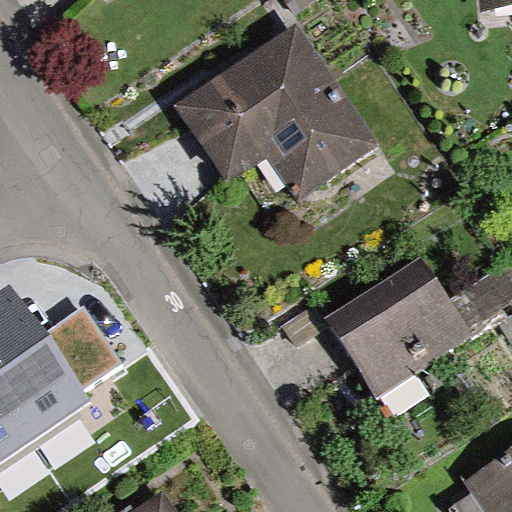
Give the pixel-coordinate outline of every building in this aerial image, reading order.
[(511,0),(477,0),(478,10),(511,7),(511,0)] [(272,154),(301,198),(378,147),(298,25),(234,68),(176,105),(228,183),(272,154)] [(329,317),(381,396),(473,337),(468,329),(511,299),(511,280),(504,268),(451,302),(422,257),(329,317)] [(0,462),(87,404),(78,390),(121,362),(85,309),(45,336),(31,315),(10,285),(0,292),(0,462)] [(511,511),(511,457),(474,483),(494,511),(511,511)] [(171,511),(161,494),(130,511),(171,511)]
